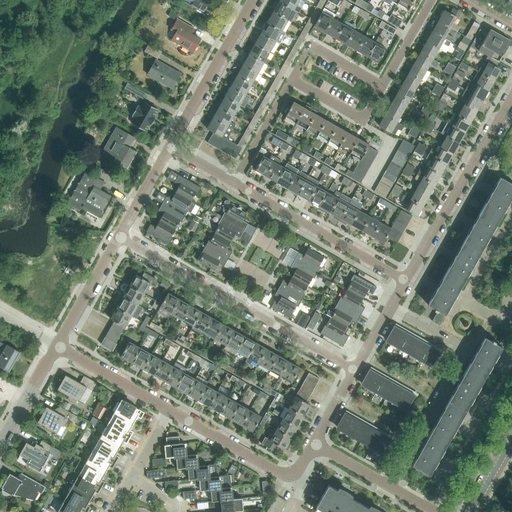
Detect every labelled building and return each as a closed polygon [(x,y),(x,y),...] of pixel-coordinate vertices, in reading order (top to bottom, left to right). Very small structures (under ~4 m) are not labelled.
[(197,9),(198,8),(213,17),(220,4),(213,0),(182,0),(197,9)] [(279,0),(279,2),(294,10),(299,0),(279,0)] [(319,0),(315,8),(320,11),(325,2),(320,0),(319,0)] [(399,0),(397,4),(408,11),(413,0),(399,0)] [(273,12),(288,20),(294,10),(279,2),(273,12)] [(365,9),(371,12),(374,7),(368,4),(365,9)] [(325,32),(333,18),(335,15),(331,13),(324,9),(314,26),(312,29),(319,33),(320,30),(325,32)] [(444,11),(438,21),(450,28),(456,17),(458,18),(461,13),(453,9),(450,14),(444,11)] [(309,19),(314,21),(319,13),(314,10),(309,19)] [(376,15),(381,18),(384,13),(379,10),(376,15)] [(267,23),(282,31),(288,20),(273,12),(267,23)] [(387,22),(398,28),(402,21),(391,15),(387,22)] [(325,32),(335,38),(343,25),(333,18),(325,32)] [(176,32),(171,40),(193,52),(200,39),(191,34),(194,29),(177,19),(171,30),(176,32)] [(432,32),(444,38),(450,28),(438,21),(436,20),(435,21),(433,25),(433,27),(435,27),(432,32)] [(303,29),(308,32),(313,23),(308,21),(303,29)] [(261,33),(276,42),(282,31),(267,23),(261,33)] [(383,29),(394,35),(397,30),(386,24),(383,29)] [(335,38),(346,44),(354,31),(343,25),(335,38)] [(477,29),(472,26),(465,37),(471,40),(477,29)] [(503,37),(490,30),(487,34),(480,30),(473,41),(479,45),(481,46),(478,50),(488,56),(499,62),(508,46),(511,41),(503,37)] [(297,40),(302,42),(307,34),(302,31),(297,40)] [(357,51),(364,37),(354,31),(346,44),(357,51)] [(444,38),(432,32),(430,36),(428,35),(426,35),(424,39),(425,41),(426,42),(438,49),(444,38)] [(255,44),(270,52),(276,42),(261,33),(255,44)] [(357,51),(367,57),(375,43),(364,37),(357,51)] [(479,45),(473,41),(470,47),(478,51),(478,50),(481,46),(479,45)] [(291,50),(296,53),(301,45),(296,42),(291,50)] [(426,42),(420,53),(432,59),(438,49),(426,42)] [(458,46),(465,50),(467,46),(460,42),(458,46)] [(367,57),(378,63),(386,49),(375,43),(367,57)] [(144,51),(157,59),(161,52),(148,44),(144,51)] [(270,52),(255,44),(249,54),(264,63),(270,52)] [(465,50),(458,46),(455,51),(463,55),(465,50)] [(285,61),(290,64),(294,56),(289,53),(285,61)] [(420,53),(414,63),(426,70),(432,59),(420,53)] [(243,65),(258,73),(264,63),(249,54),(243,65)] [(494,81),(500,70),(496,68),(499,62),(488,56),(485,61),(488,63),(484,70),(480,67),(478,71),(482,74),(494,81)] [(147,75),(172,89),(180,74),(156,60),(147,75)] [(459,67),(466,71),(469,66),(461,62),(459,67)] [(279,72),(284,74),(288,66),(284,63),(279,72)] [(414,63),(409,73),(420,80),(426,70),(414,63)] [(448,63),(446,67),(453,71),(456,67),(448,63)] [(237,76),(252,84),(258,73),(243,65),(243,66),(241,65),(239,65),(237,69),(238,71),(239,71),(237,76)] [(446,67),(443,71),(451,76),(453,71),(446,67)] [(409,73),(403,84),(415,91),(420,80),(409,73)] [(273,82),(278,85),(282,76),(278,74),(273,82)] [(482,74),(476,84),(488,91),(494,81),(482,74)] [(231,86),(246,94),(252,84),(237,76),(231,86)] [(449,83),(457,87),(459,83),(452,78),(449,83)] [(145,100),(148,95),(127,83),(124,88),(145,100)] [(457,87),(449,83),(447,87),(454,91),(457,87)] [(267,93),(272,95),(276,87),(272,84),(267,93)] [(415,91),(403,84),(397,94),(409,101),(415,91)] [(434,88),(441,92),(444,88),(436,84),(434,88)] [(467,86),(464,91),(482,101),(488,91),(476,84),(473,90),(467,86)] [(231,86),(225,97),(240,105),(246,94),(231,86)] [(441,92),(434,88),(431,92),(439,96),(441,92)] [(467,99),(464,105),(476,112),(482,101),(464,91),(461,96),(467,99)] [(397,94),(391,105),(403,111),(409,101),(397,94)] [(261,103),(266,106),(270,98),(266,95),(261,103)] [(225,97),(219,107),(234,116),(240,105),(225,97)] [(280,113),(296,122),(304,108),(301,106),(302,104),(295,99),(290,107),(285,104),(280,113)] [(437,104),(445,108),(447,104),(440,99),(437,104)] [(146,131),(150,124),(151,125),(155,118),(154,117),(158,110),(144,102),(141,107),(137,105),(131,116),(135,118),(132,124),(146,131)] [(422,109),(429,113),(432,109),(424,104),(422,109)] [(445,108),(437,104),(435,108),(442,112),(445,108)] [(391,105),(385,115),(397,122),(403,111),(391,105)] [(464,105),(458,115),(470,122),(476,112),(464,105)] [(255,114),(260,117),(264,108),(260,106),(255,114)] [(313,110),(306,106),(305,108),(304,108),(296,122),(295,124),(306,130),(307,128),(315,114),(312,112),(313,110)] [(219,107),(213,118),(227,126),(234,116),(219,107)] [(429,113),(422,109),(419,113),(427,117),(429,113)] [(307,128),(318,134),(326,120),(315,114),(307,128)] [(394,135),(395,134),(397,129),(401,130),(403,126),(404,125),(397,122),(385,115),(379,126),(391,133),(392,133),(394,135)] [(452,126),(464,133),(470,122),(458,115),(452,126)] [(249,124),(254,127),(258,119),(254,116),(249,124)] [(207,129),(213,132),(219,136),(221,137),(222,137),(225,138),(227,140),(233,129),(227,126),(213,118),(207,129)] [(318,134),(328,141),(337,126),(326,120),(318,134)] [(425,125),(433,129),(435,125),(428,120),(425,125)] [(410,130),(418,134),(420,129),(413,125),(410,130)] [(433,129),(425,125),(423,129),(430,133),(433,129)] [(328,141),(339,147),(347,132),(337,126),(328,141)] [(464,133),(452,126),(446,136),(458,143),(464,133)] [(243,135),(248,138),(252,129),(248,127),(243,135)] [(104,151),(116,158),(114,162),(126,169),(136,153),(129,149),(135,139),(117,128),(104,151)] [(275,135),(286,141),(289,136),(278,130),(275,135)] [(408,134),(415,138),(418,134),(410,130),(408,134)] [(213,146),(219,136),(213,132),(207,143),(213,146)] [(339,147),(350,153),(358,139),(347,132),(339,147)] [(225,138),(222,137),(221,137),(219,136),(213,146),(219,149),(225,138)] [(441,147),(453,154),(458,143),(446,136),(441,147)] [(237,145),(242,148),(246,140),(242,137),(237,145)] [(270,143),(281,149),(284,143),(273,137),(270,143)] [(227,140),(225,138),(219,149),(224,152),(230,141),(227,140)] [(291,144),(296,147),(299,142),(294,139),(291,144)] [(350,153),(361,159),(362,157),(365,152),(368,147),(369,145),(358,139),(350,153)] [(411,151),(414,146),(403,140),(400,145),(411,151)] [(236,145),(230,141),(224,152),(230,156),(236,145)] [(419,143),(417,147),(424,151),(426,147),(419,143)] [(237,145),(236,145),(230,156),(235,159),(242,148),(237,145)] [(302,151),(307,153),(310,148),(305,145),(302,151)] [(408,156),(411,151),(400,145),(397,150),(408,156)] [(378,152),(368,147),(365,152),(375,158),(378,152)] [(417,147),(414,151),(422,156),(424,151),(417,147)] [(453,154),(441,147),(437,152),(431,149),(428,154),(435,157),(447,164),(453,154)] [(408,156),(397,150),(394,155),(405,162),(408,156)] [(313,157),(318,160),(321,154),(316,151),(313,157)] [(255,170),(266,176),(276,158),(271,155),(269,159),(263,156),(264,155),(258,152),(254,160),(259,163),(255,170)] [(372,163),(375,158),(365,152),(362,157),(372,163)] [(443,176),(446,170),(446,169),(444,168),(447,164),(435,157),(428,154),(426,158),(429,160),(426,166),(429,168),(441,174),(440,175),(443,176)] [(405,162),(394,155),(391,161),(402,167),(405,162)] [(369,168),(372,163),(362,157),(361,159),(359,162),(369,168)] [(266,176),(276,182),(284,168),(278,165),(281,161),(276,158),(266,176)] [(324,163),(329,166),(332,160),(326,158),(324,163)] [(402,167),(391,161),(388,166),(399,172),(402,167)] [(366,173),(369,168),(359,162),(356,167),(366,173)] [(407,163),(405,168),(412,172),(415,168),(407,163)] [(334,169),(339,172),(342,167),(337,164),(334,169)] [(399,172),(388,166),(385,171),(396,177),(399,172)] [(363,178),(366,173),(356,167),(353,172),(363,178)] [(295,174),(284,168),(276,182),(287,188),(295,174)] [(405,168),(402,172),(410,176),(412,172),(405,168)] [(441,174),(429,168),(423,178),(435,185),(441,174)] [(396,177),(385,171),(382,176),(393,182),(396,177)] [(104,209),(111,196),(100,190),(104,182),(86,172),(67,204),(68,204),(69,203),(80,209),(79,210),(80,211),(81,208),(82,208),(83,206),(99,215),(98,217),(99,217),(104,209)] [(360,184),(363,178),(353,172),(353,173),(350,178),(360,184)] [(306,180),(295,174),(287,188),(298,194),(306,180)] [(176,192),(192,202),(196,193),(198,194),(201,188),(178,175),(174,183),(179,186),(176,192)] [(393,182),(382,176),(380,181),(391,188),(393,182)] [(511,183),(500,177),(482,209),(499,219),(511,195),(511,183)] [(435,185),(423,178),(417,188),(429,195),(435,185)] [(298,194),(308,200),(316,186),(306,180),(298,194)] [(391,188),(380,181),(377,187),(388,193),(391,188)] [(393,189),(400,193),(403,188),(395,184),(393,189)] [(327,192),(316,186),(308,200),(312,202),(311,204),(312,206),(317,209),(319,206),(327,192)] [(388,193),(377,187),(374,192),(385,198),(388,193)] [(429,195),(417,188),(411,199),(423,206),(429,195)] [(400,193),(393,189),(390,193),(398,197),(400,193)] [(192,202),(176,192),(172,199),(166,196),(162,204),(185,216),(188,211),(191,213),(196,204),(192,202)] [(327,192),(319,206),(317,209),(323,212),(325,212),(326,210),(330,212),(337,198),(327,192)] [(340,218),(348,205),(351,199),(340,193),(337,198),(330,212),(334,215),(333,215),(333,216),(333,218),(339,221),(340,218)] [(388,203),(380,198),(377,202),(385,207),(388,203)] [(423,206),(411,199),(405,210),(417,216),(423,206)] [(231,205),(230,205),(230,203),(229,201),(227,200),(225,201),(224,202),(222,211),(224,213),(221,218),(244,231),(248,224),(243,221),(247,214),(241,211),(241,209),(240,208),(238,207),(237,208),(231,205)] [(185,216),(162,204),(158,211),(164,214),(160,221),(176,230),(180,221),(182,222),(185,216)] [(348,205),(340,218),(339,221),(345,224),(346,224),(347,222),(351,224),(359,211),(348,205)] [(499,219),(482,209),(464,241),(481,251),(499,219)] [(412,216),(401,210),(398,216),(409,222),(412,216)] [(351,224),(361,230),(369,217),(359,211),(351,224)] [(409,222),(398,216),(395,221),(406,227),(409,222)] [(361,230),(372,237),(380,223),(369,217),(361,230)] [(244,231),(221,218),(218,224),(219,225),(215,233),(231,242),(234,235),(240,238),(244,231)] [(176,230),(160,221),(156,228),(150,224),(146,232),(169,245),(172,239),(171,238),(176,230)] [(406,227),(395,221),(392,226),(403,233),(406,227)] [(380,223),(372,237),(383,243),(386,237),(389,232),(391,229),(390,229),(380,223)] [(400,238),(403,233),(392,226),(390,229),(391,229),(389,232),(400,238)] [(400,238),(389,232),(386,237),(397,243),(400,238)] [(208,241),(205,246),(228,259),(232,252),(227,249),(231,242),(215,233),(210,242),(208,241)] [(481,251),(464,241),(446,273),(463,282),(481,251)] [(228,259),(205,246),(202,252),(204,253),(198,262),(214,271),(218,264),(224,267),(228,259)] [(295,260),(317,273),(320,267),(319,267),(324,258),(308,249),(304,256),(299,253),(295,260)] [(296,270),(292,277),(308,286),(313,277),(314,278),(317,273),(295,260),(290,267),(296,270)] [(144,272),(141,278),(136,275),(129,286),(144,294),(150,283),(152,284),(155,279),(144,272)] [(463,282),(446,273),(427,305),(434,309),(434,310),(437,312),(444,316),(463,282)] [(347,290),(363,299),(367,292),(372,295),(376,287),(353,274),(350,280),(352,281),(347,290)] [(279,288),(301,301),(304,296),(303,295),(308,286),(292,277),(288,284),(283,281),(279,288)] [(123,297),(138,305),(144,294),(129,286),(123,297)] [(301,301),(279,288),(274,295),(280,298),(276,306),(281,309),(279,312),(291,319),(293,315),(292,315),(297,306),(298,307),(301,301)] [(363,299),(347,290),(342,298),(340,297),(337,303),(360,316),(364,309),(359,306),(363,299)] [(171,314),(179,299),(168,293),(159,307),(171,314)] [(142,308),(138,305),(123,297),(121,295),(117,301),(118,303),(119,304),(117,308),(131,316),(136,319),(142,308)] [(171,314),(182,320),(190,306),(179,299),(171,314)] [(336,309),(331,318),(347,327),(351,320),(356,323),(360,316),(337,303),(334,308),(336,309)] [(182,320),(193,326),(201,312),(190,306),(182,320)] [(110,319),(114,321),(125,327),(131,316),(117,308),(110,319)] [(201,337),(204,333),(212,318),(201,312),(193,326),(190,331),(201,337)] [(444,316),(437,312),(432,321),(439,325),(444,316)] [(204,333),(215,339),(223,324),(212,318),(204,333)] [(347,327),(331,318),(326,326),(324,326),(320,333),(343,346),(348,337),(343,334),(347,327)] [(114,321),(111,326),(122,332),(125,327),(114,321)] [(215,339),(225,345),(234,330),(223,324),(215,339)] [(109,330),(120,336),(122,332),(111,326),(109,330)] [(440,352),(423,342),(394,326),(386,339),(390,342),(389,344),(431,367),(440,352)] [(120,336),(109,330),(105,337),(116,343),(120,336)] [(225,345),(236,351),(245,337),(234,330),(225,345)] [(113,351),(117,344),(116,343),(105,337),(101,344),(113,351)] [(236,351),(247,357),(256,343),(245,337),(236,351)] [(467,370),(484,380),(502,347),(495,343),(496,342),(493,340),(492,342),(485,337),(467,370)] [(121,356),(132,362),(140,348),(129,342),(121,356)] [(247,357),(258,364),(267,349),(256,343),(247,357)] [(0,356),(0,366),(9,372),(20,352),(7,345),(0,356)] [(132,362),(143,369),(151,354),(140,348),(132,362)] [(258,364),(269,370),(277,355),(267,349),(258,364)] [(143,369),(154,375),(162,361),(151,354),(143,369)] [(269,370),(280,376),(288,362),(277,355),(269,370)] [(154,375),(165,381),(173,367),(162,361),(154,375)] [(288,362),(280,376),(291,382),(300,368),(288,362)] [(165,381),(176,387),(184,373),(173,367),(165,381)] [(365,387),(406,411),(415,395),(369,369),(361,383),(366,385),(365,387)] [(484,380),(467,370),(448,402),(466,411),(484,380)] [(176,387),(187,394),(195,379),(184,373),(176,387)] [(309,373),(305,379),(316,385),(319,379),(309,373)] [(57,389),(68,395),(66,399),(70,401),(72,398),(79,402),(87,388),(92,391),(96,383),(84,376),(80,383),(68,376),(64,382),(59,379),(60,385),(57,389)] [(187,394),(198,400),(206,385),(195,379),(187,394)] [(313,391),(316,385),(305,379),(302,385),(313,391)] [(198,400),(209,406),(217,392),(206,385),(198,400)] [(313,391),(302,385),(299,391),(309,397),(313,391)] [(299,391),(295,397),(306,403),(309,397),(299,391)] [(228,398),(217,392),(209,406),(220,412),(228,398)] [(295,397),(289,408),(303,416),(310,405),(306,403),(295,397)] [(239,404),(228,398),(220,412),(230,419),(239,404)] [(119,403),(114,412),(134,423),(137,417),(141,419),(144,412),(121,399),(119,403)] [(448,402),(431,433),(448,443),(466,411),(448,402)] [(230,419),(241,425),(250,410),(239,404),(230,419)] [(45,427),(45,430),(50,432),(52,432),(53,430),(57,432),(61,424),(63,426),(66,420),(73,423),(77,416),(59,406),(55,413),(47,408),(39,422),(46,426),(45,427)] [(289,408),(283,419),(297,427),(303,416),(289,408)] [(250,410),(241,425),(253,431),(261,417),(250,410)] [(109,422),(107,425),(130,438),(133,432),(130,430),(134,423),(114,412),(109,422)] [(340,430),(381,454),(390,439),(345,412),(337,426),(341,429),(340,430)] [(283,419),(277,430),(291,438),(297,427),(283,419)] [(130,438),(107,425),(100,437),(119,448),(123,442),(127,444),(130,438)] [(285,449),(285,448),(288,449),(292,442),(290,440),(291,438),(277,430),(270,440),(270,441),(278,446),(285,449)] [(448,443),(431,433),(412,465),(430,475),(448,443)] [(186,455),(185,443),(180,444),(179,436),(166,437),(166,445),(164,445),(165,458),(176,457),(176,456),(186,455)] [(119,448),(100,437),(93,450),(116,463),(119,457),(116,455),(119,448)] [(268,439),(265,444),(264,445),(275,452),(278,446),(270,441),(270,440),(268,439)] [(26,443),(23,450),(20,455),(24,457),(28,459),(26,463),(40,471),(50,453),(57,457),(60,451),(42,440),(39,446),(36,444),(34,448),(26,443)] [(116,463),(93,450),(86,462),(105,473),(109,467),(112,469),(116,463)] [(197,454),(186,455),(176,456),(176,457),(177,469),(181,468),(187,468),(187,467),(198,466),(214,464),(213,456),(201,458),(201,461),(197,461),(197,454)] [(152,459),(153,467),(166,465),(165,458),(152,459)] [(105,473),(86,462),(79,475),(101,488),(105,482),(101,480),(105,473)] [(193,479),(199,479),(199,478),(209,477),(217,476),(216,464),(211,465),(208,465),(198,466),(187,467),(187,468),(188,472),(188,480),(193,479)] [(232,465),(228,471),(233,474),(237,467),(232,465)] [(160,477),(159,470),(146,471),(147,478),(160,477)] [(50,490),(51,490),(21,473),(18,478),(10,473),(1,488),(2,488),(1,489),(1,492),(1,494),(3,497),(5,498),(8,498),(10,498),(12,496),(14,495),(14,494),(34,499),(38,492),(41,494),(45,487),(50,490)] [(79,475),(78,475),(77,478),(71,487),(91,498),(95,492),(98,494),(101,488),(79,475)] [(199,483),(200,491),(210,490),(210,489),(221,488),(227,487),(226,484),(230,483),(229,475),(220,476),(217,476),(209,477),(199,478),(199,479),(193,479),(193,483),(199,483)] [(178,488),(178,480),(165,482),(165,489),(178,488)] [(380,511),(370,506),(369,508),(351,498),(352,496),(339,489),(338,491),(328,485),(316,507),(324,511),(380,511)] [(66,497),(64,500),(85,511),(87,511),(91,507),(87,505),(91,498),(71,487),(66,497)] [(214,501),(221,501),(221,500),(232,499),(231,487),(227,487),(221,488),(210,489),(210,490),(211,501),(211,502),(214,501)] [(196,498),(195,491),(183,492),(183,499),(196,498)] [(266,511),(280,511),(287,501),(276,495),(266,511)] [(221,501),(222,511),(224,511),(235,511),(243,511),(242,498),(232,499),(221,500),(221,501)] [(85,511),(64,500),(56,511),(85,511)]
